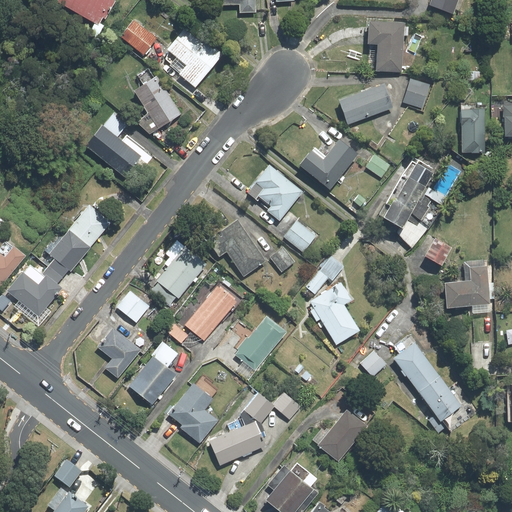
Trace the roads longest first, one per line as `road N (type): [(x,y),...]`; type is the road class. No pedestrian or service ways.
road 1 (residential): [(292,64),(236,120),(32,382)]
road 2 (secondary): [(193,511),(32,382)]
